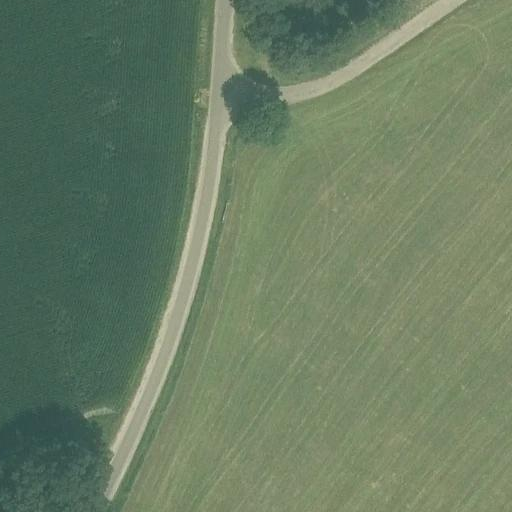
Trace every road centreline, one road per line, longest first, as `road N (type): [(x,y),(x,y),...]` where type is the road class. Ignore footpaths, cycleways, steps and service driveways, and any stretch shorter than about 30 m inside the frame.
road 1 (unclassified): [(94,511),(175,323),(204,203),(217,96)]
road 2 (unclassified): [(217,96),(326,85),(453,0)]
